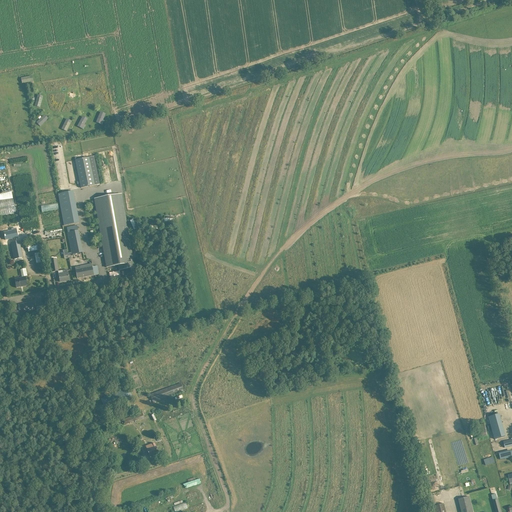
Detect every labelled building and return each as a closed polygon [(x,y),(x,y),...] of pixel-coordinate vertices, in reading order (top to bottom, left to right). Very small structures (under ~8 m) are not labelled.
[(38,100),(34,105),(39,109),(43,104),(40,102),(42,101),(40,99),(38,100)] [(98,116),(96,122),(102,124),(104,118),(101,117),(102,115),(99,114),(98,116)] [(44,115),(35,123),(39,127),(48,119),(44,115)] [(85,125),(84,125),(87,119),(82,116),(77,126),(83,130),(85,125)] [(61,129),(66,131),(71,121),(65,119),(61,129)] [(99,184),(94,156),(75,160),(81,188),(99,184)] [(0,216),(16,214),(12,191),(0,193),(0,216)] [(73,191),(58,194),(64,226),(79,222),(73,191)] [(121,194),(95,199),(103,247),(107,268),(119,265),(120,270),(134,268),(121,194)] [(91,250),(103,247),(95,199),(82,201),(91,250)] [(5,232),(4,232),(6,240),(19,237),(17,229),(17,228),(12,229),(12,230),(9,231),(8,231),(5,232)] [(20,241),(10,243),(14,259),(23,257),(20,241)] [(80,242),(70,244),(72,255),(82,253),(80,242)] [(80,267),(75,268),(77,279),(99,274),(97,266),(80,269),(80,267)] [(58,271),(59,274),(60,282),(69,280),(67,269),(58,271)] [(26,277),(14,279),(16,288),(27,286),(26,277)] [(36,309),(35,306),(34,302),(18,305),(19,307),(15,307),(16,312),(20,312),(20,313),(36,309)] [(181,383),(150,395),(153,402),(184,391),(181,383)] [(132,398),(128,387),(100,399),(105,410),(132,398)] [(142,413),(137,414),(123,419),(125,424),(144,417),(142,413)] [(499,414),(488,417),(495,440),(505,437),(499,414)] [(116,422),(99,429),(101,433),(118,427),(116,422)] [(487,436),(485,424),(478,425),(480,437),(487,436)] [(115,439),(115,440),(114,441),(115,444),(124,441),(122,436),(115,439)] [(504,448),(511,445),(511,439),(503,442),(504,448)] [(146,447),(148,452),(149,457),(158,453),(154,443),(151,444),(151,445),(146,447)] [(498,454),(500,460),(511,456),(511,454),(511,450),(498,454)] [(430,479),(425,481),(429,492),(434,490),(430,479)] [(429,494),(426,495),(428,501),(430,508),(435,507),(436,511),(445,511),(443,504),(436,505),(435,500),(434,496),(432,497),(432,495),(429,495),(429,494)] [(500,511),(495,494),(491,495),(495,511),(500,511)] [(459,499),(458,499),(461,511),(472,511),(469,497),(459,499)]
